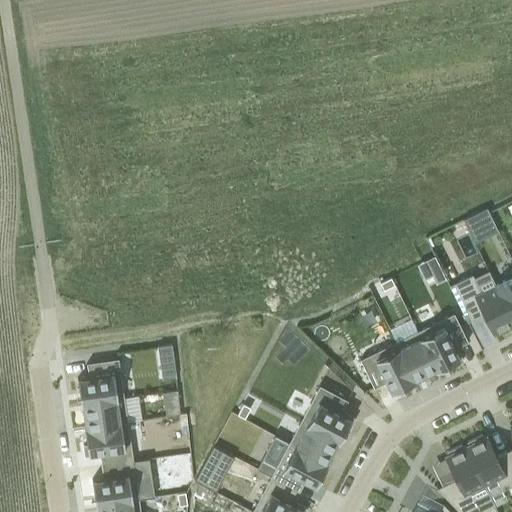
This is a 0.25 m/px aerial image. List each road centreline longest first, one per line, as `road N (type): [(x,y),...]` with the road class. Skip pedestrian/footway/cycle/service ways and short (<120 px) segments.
road 1 (residential): [(339,511),(386,436),(511,370)]
road 2 (residential): [(80,511),(58,358)]
